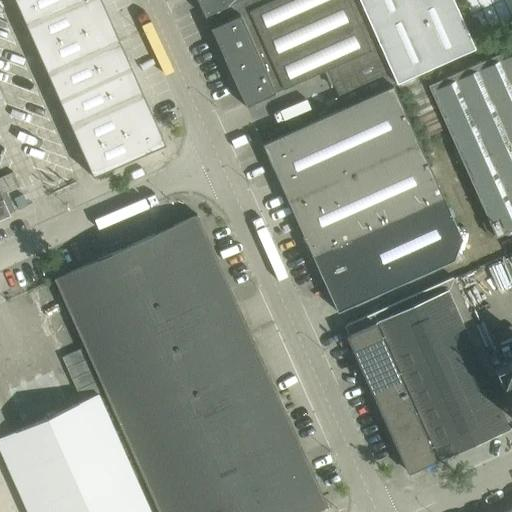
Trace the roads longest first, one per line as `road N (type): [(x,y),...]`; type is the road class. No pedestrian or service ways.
road 1 (unclassified): [(379,511),(217,160)]
road 2 (unclassified): [(0,257),(217,160)]
road 3 (unclassified): [(217,160),(146,0)]
